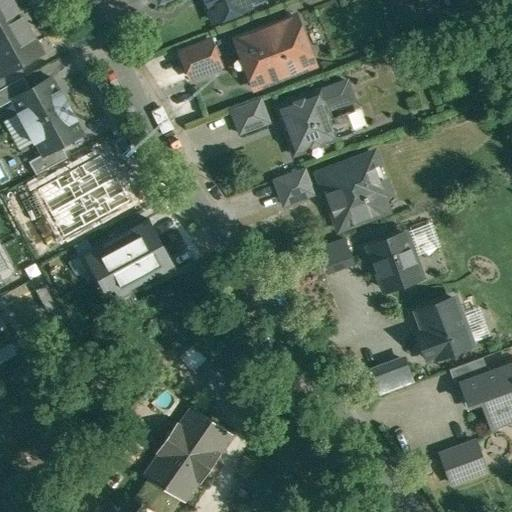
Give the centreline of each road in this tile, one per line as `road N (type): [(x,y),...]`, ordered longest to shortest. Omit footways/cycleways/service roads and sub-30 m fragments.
road 1 (residential): [(412,511),(225,238),(88,0)]
road 2 (unknown): [(163,511),(178,482),(253,411)]
